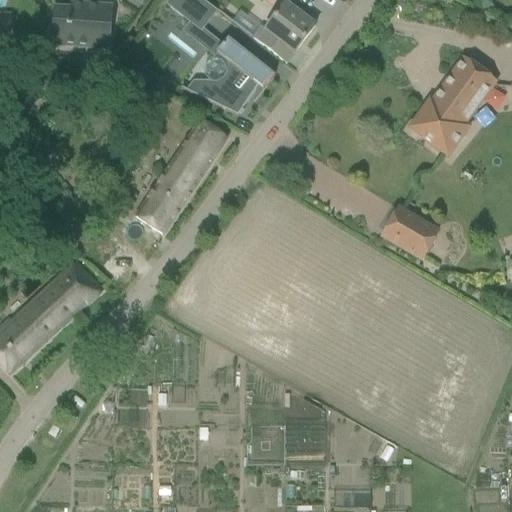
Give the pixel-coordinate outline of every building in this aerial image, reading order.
[(170,0),(165,6),(200,34),(217,14),(199,0),(170,0)] [(48,29),(47,39),(51,42),(50,47),(83,50),(107,52),(107,46),(109,47),(112,15),(113,9),(96,7),(80,6),(70,5),(70,11),(54,10),(52,26),(48,29)] [(253,41),(286,66),(315,28),(285,5),(265,32),(262,29),(253,41)] [(181,90),(181,91),(238,118),(258,89),(261,83),(266,87),(266,88),(267,88),(274,78),(228,41),(223,47),(216,55),(220,59),(218,62),(217,63),(214,62),(210,64),(207,66),(205,70),(204,74),(206,78),(208,81),(212,82),(211,84),(196,85),(192,94),(181,90)] [(423,141),(447,159),(465,134),(461,131),(495,84),(479,73),(463,61),(448,82),(439,94),(433,103),(431,102),(410,130),(424,140),(423,141)] [(136,220),(163,238),(226,141),(200,124),(160,184),(136,220)] [(382,239),(421,262),(438,235),(398,212),(382,239)] [(62,241),(59,255),(75,258),(77,244),(62,241)] [(8,321),(0,328),(0,366),(11,378),(102,293),(75,264),(58,279),(61,282),(28,313),(25,310),(16,318),(19,321),(13,327),(11,324),(8,321)] [(158,396),(157,408),(166,408),(166,397),(158,396)] [(104,404),(103,412),(113,413),(114,405),(104,404)] [(158,489),(158,498),(170,498),(170,489),(158,489)]
